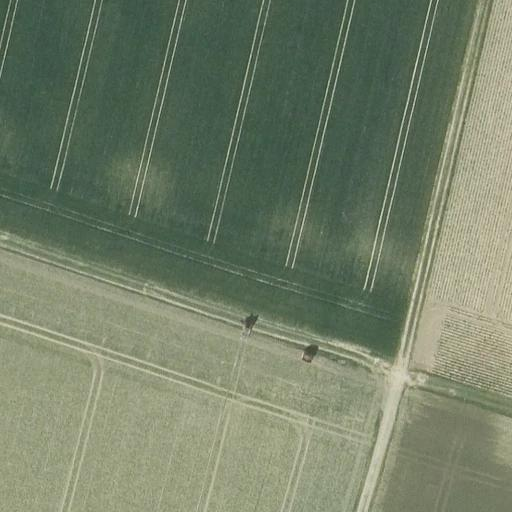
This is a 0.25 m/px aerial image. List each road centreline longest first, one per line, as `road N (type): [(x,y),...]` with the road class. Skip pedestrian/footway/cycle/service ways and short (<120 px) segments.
road 1 (track): [(511,418),(0,251)]
road 2 (track): [(499,0),(361,511)]
